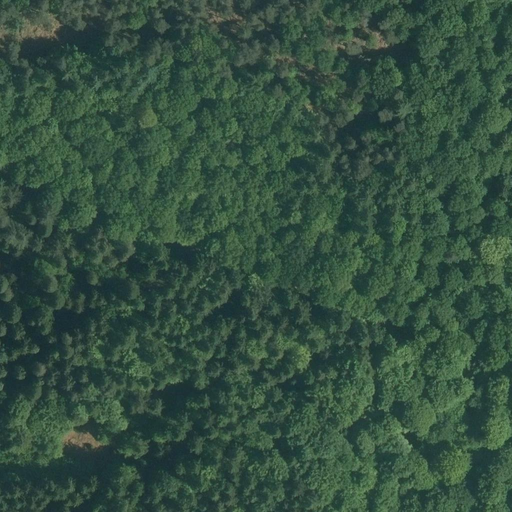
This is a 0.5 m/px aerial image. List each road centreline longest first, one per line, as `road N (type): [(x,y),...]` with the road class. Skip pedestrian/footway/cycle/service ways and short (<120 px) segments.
road 1 (track): [(0,171),(386,322)]
road 2 (track): [(511,13),(386,322)]
road 3 (track): [(386,322),(310,511)]
road 4 (track): [(386,322),(511,372)]
